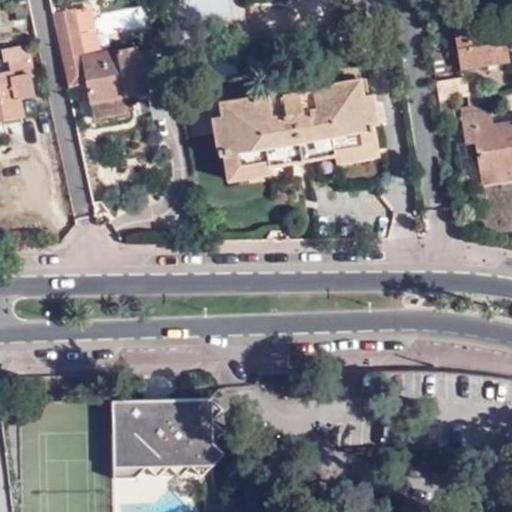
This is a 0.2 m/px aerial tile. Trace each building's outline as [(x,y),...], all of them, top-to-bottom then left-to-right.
[(76,84),(86,82),(81,54),(80,49),(74,17),(57,20),(69,80),(75,78),(76,84)] [(508,60),(502,25),(455,32),(461,68),(508,60)] [(124,95),(146,91),(143,71),(156,69),(152,47),(136,49),(136,44),(81,54),(86,82),(92,117),(127,111),(124,95)] [(36,75),(30,45),(1,49),(2,56),(5,71),(0,71),(0,120),(24,116),(21,97),(35,94),(31,76),(36,75)] [(465,77),(434,82),(437,101),(446,99),(468,96),(465,77)] [(268,93),(238,99),(239,111),(223,115),(213,116),(219,150),(225,149),(228,166),(269,158),(285,156),(284,152),(283,145),(316,140),(317,147),(317,150),(334,148),(377,142),(373,124),(369,125),(363,95),(361,85),(312,92),(310,86),(289,89),(290,95),(269,99),(268,93)] [(372,93),(363,95),(369,125),(373,124),(379,123),(372,93)] [(239,111),(238,99),(221,102),(223,115),(239,111)] [(446,99),(437,101),(439,119),(448,118),(446,99)] [(475,111),(462,112),(466,143),(476,141),(482,182),(511,177),(511,122),(493,125),(491,109),(489,109),(487,103),(474,105),(475,111)] [(283,145),(284,152),(317,147),(316,140),(283,145)] [(378,154),(377,142),(334,148),(335,153),(336,161),(378,154)] [(269,158),(269,163),(335,153),(334,148),(317,150),(317,147),(284,152),(285,156),(269,158)] [(269,158),(228,166),(230,178),(271,171),(269,163),(269,158)] [(222,406),(210,395),(110,399),(114,477),(135,477),(146,465),(158,476),(167,465),(179,476),(190,465),(200,474),(223,450),(212,440),(222,428),(212,419),(222,406)]
